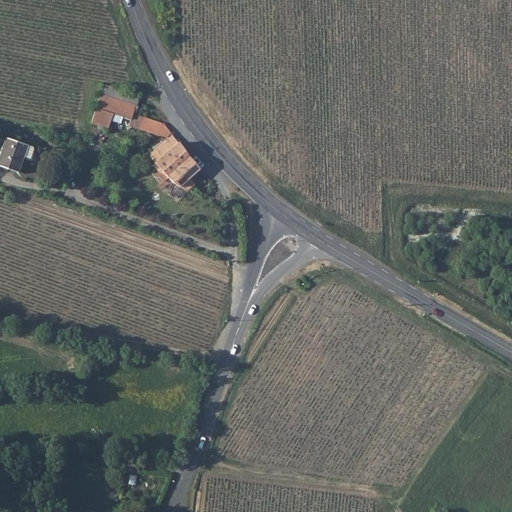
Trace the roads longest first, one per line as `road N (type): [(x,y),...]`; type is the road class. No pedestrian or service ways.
road 1 (secondary): [(129,0),(180,106),(269,205)]
road 2 (track): [(0,311),(228,361)]
road 3 (secondary): [(318,241),(511,352)]
road 4 (track): [(191,460),(388,491),(388,511)]
road 5 (tertiary): [(170,511),(245,309)]
road 6 (track): [(245,309),(229,211),(207,142)]
